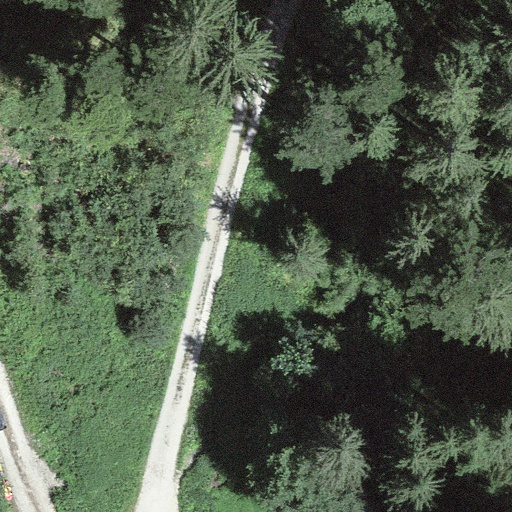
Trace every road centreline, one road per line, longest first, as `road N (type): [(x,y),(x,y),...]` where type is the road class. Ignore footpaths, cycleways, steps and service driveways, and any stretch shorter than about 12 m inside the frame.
road 1 (track): [(148,511),(178,427),(253,91),(287,0)]
road 2 (track): [(30,511),(0,387)]
